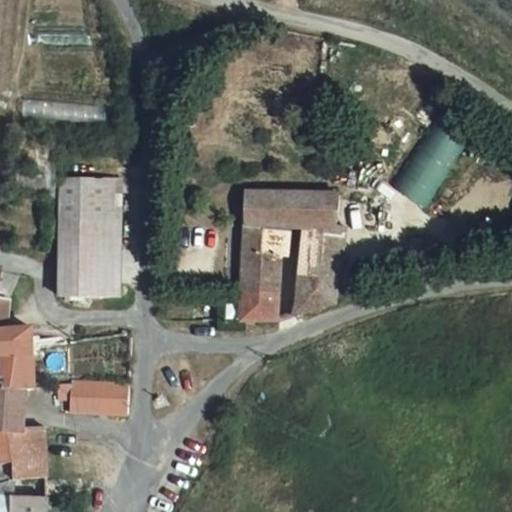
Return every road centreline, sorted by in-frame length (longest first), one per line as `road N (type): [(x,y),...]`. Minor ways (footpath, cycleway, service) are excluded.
road 1 (unclassified): [(118,0),(139,40),(150,156),(144,317)]
road 2 (unclassified): [(231,0),(456,77),(511,121)]
road 3 (unclassified): [(511,282),(372,307),(252,351)]
road 4 (residential): [(144,317),(60,317),(43,303),(36,270),(0,258)]
road 5 (unclassified): [(252,351),(140,486)]
road 6 (track): [(143,85),(192,31),(273,13),(285,0)]
road 7 (unclassified): [(145,340),(140,486)]
